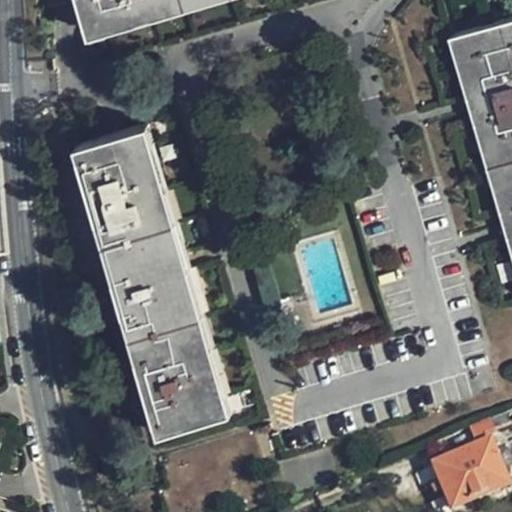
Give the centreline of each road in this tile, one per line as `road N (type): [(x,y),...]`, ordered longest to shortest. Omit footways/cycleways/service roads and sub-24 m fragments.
road 1 (tertiary): [(68,511),(23,281),(11,95)]
road 2 (residential): [(11,95),(101,87),(386,0)]
